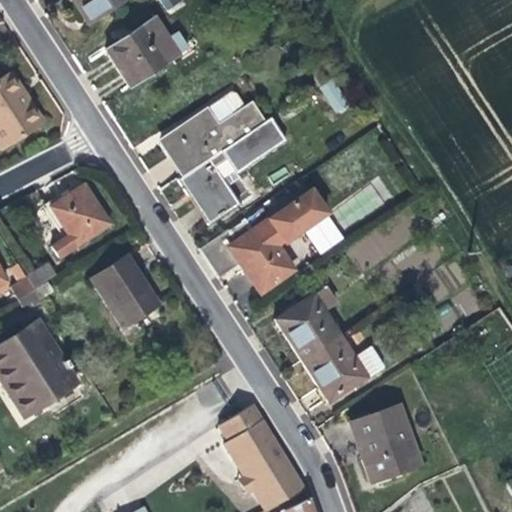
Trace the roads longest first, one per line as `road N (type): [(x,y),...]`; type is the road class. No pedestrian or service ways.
road 1 (residential): [(106,137),(286,411),(336,511)]
road 2 (residential): [(13,0),(106,137)]
